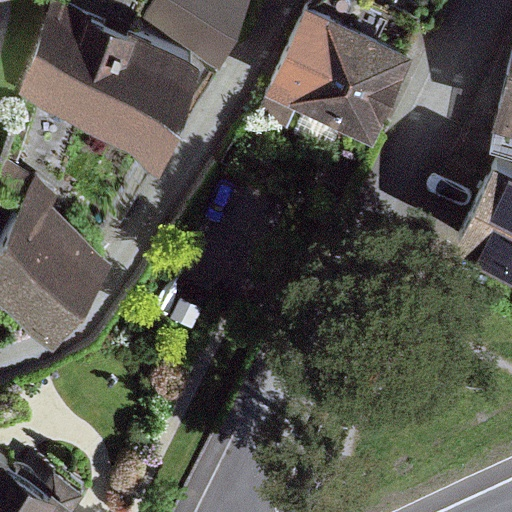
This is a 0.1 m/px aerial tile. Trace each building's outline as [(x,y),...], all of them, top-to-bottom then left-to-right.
[(200,27),(95,0),(48,0),(22,85),(158,134),(200,27)] [(153,0),(152,3),(229,33),(242,0),(153,0)] [(415,21),(368,0),(289,0),(253,77),(381,136),(420,54),(414,50),(420,32),(415,21)] [(511,2),(499,0),(495,0),(464,116),(511,131),(511,2)] [(511,171),(483,156),(436,246),(511,286),(511,171)] [(57,181),(37,169),(0,229),(0,285),(55,319),(113,226),(53,189),(57,181)] [(62,511),(83,480),(0,426),(0,511),(62,511)]
